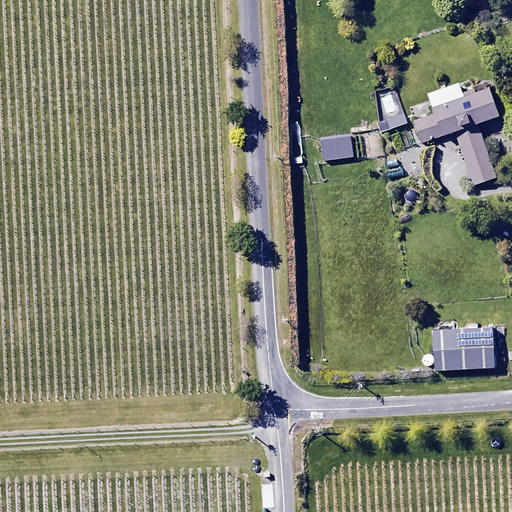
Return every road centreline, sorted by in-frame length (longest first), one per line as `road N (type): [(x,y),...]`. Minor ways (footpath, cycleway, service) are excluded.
road 1 (unclassified): [(276,412),(252,0)]
road 2 (unclassified): [(511,401),(276,412)]
